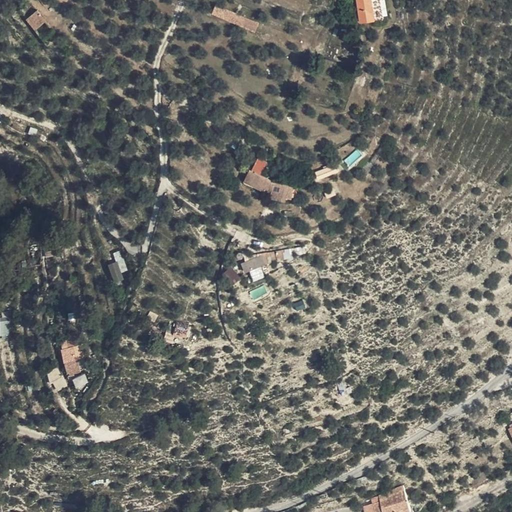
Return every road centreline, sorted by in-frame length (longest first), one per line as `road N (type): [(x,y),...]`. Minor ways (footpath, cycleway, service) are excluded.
road 1 (unclassified): [(511,364),(330,485),(257,511)]
road 2 (track): [(164,178),(156,64),(183,0)]
